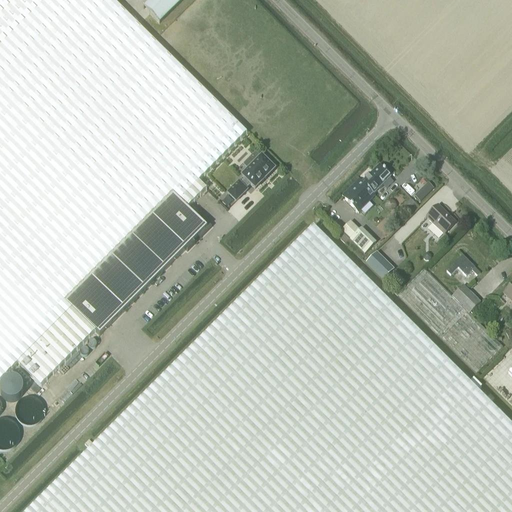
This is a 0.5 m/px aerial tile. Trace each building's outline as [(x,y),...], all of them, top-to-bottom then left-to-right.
[(0,0),(0,381),(17,365),(40,388),(95,332),(100,337),(185,250),(187,252),(194,244),(193,243),(198,237),(199,239),(211,228),(200,217),(198,220),(188,211),(207,192),(199,184),(247,136),(110,0),(0,0)] [(183,0),(152,0),(143,9),(159,24),(183,0)] [(238,182),(227,193),(235,202),(247,191),(245,189),(249,185),(254,190),(273,170),(261,158),(242,177),(244,179),(239,184),(238,182)] [(373,194),(391,177),(379,166),(369,175),(368,174),(364,179),(365,180),(362,183),(373,194)] [(373,194),(362,183),(358,186),(356,184),(342,197),(358,213),(372,199),(370,198),(373,194)] [(428,184),(414,197),(420,203),(433,189),(428,184)] [(443,236),(455,224),(437,207),(425,218),(443,236)] [(361,230),(359,231),(350,223),(341,232),(349,241),(363,255),(375,244),(361,230)] [(315,230),(31,511),(511,511),(511,427),(477,392),(469,384),(315,230)] [(376,253),(364,265),(382,282),(393,270),(376,253)] [(469,254),(438,284),(448,294),(468,275),(481,288),(478,291),(491,304),(497,298),(505,290),(510,286),(497,273),(491,278),(478,265),(479,263),(469,254)] [(502,348),(468,315),(479,303),(462,287),(451,298),(424,270),(397,297),(475,375),(502,348)] [(511,285),(503,295),(511,304),(511,285)] [(14,372),(27,385),(31,381),(18,368),(14,372)] [(473,379),(469,384),(477,392),(481,388),(473,379)] [(21,385),(20,383),(18,382),(17,381),(15,380),(13,380),(11,380),(9,380),(7,380),(5,381),(4,383),(3,384),(2,386),(1,387),(0,389),(0,391),(0,393),(1,395),(2,397),(3,398),(4,400),(6,401),(7,402),(9,402),(11,403),(13,403),(15,402),(17,401),(19,400),(20,399),(21,398),(22,396),(23,394),(23,392),(23,390),(23,388),(22,386),(21,385)] [(494,399),(489,395),(486,398),(490,403),(494,399)]
